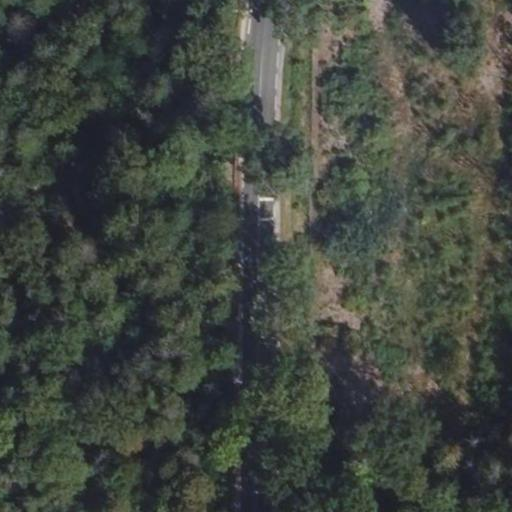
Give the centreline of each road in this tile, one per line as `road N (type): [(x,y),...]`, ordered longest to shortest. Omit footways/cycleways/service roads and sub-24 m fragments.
road 1 (unknown): [(157,0),(96,190),(126,268),(65,511)]
road 2 (secondary): [(255,511),(271,0)]
